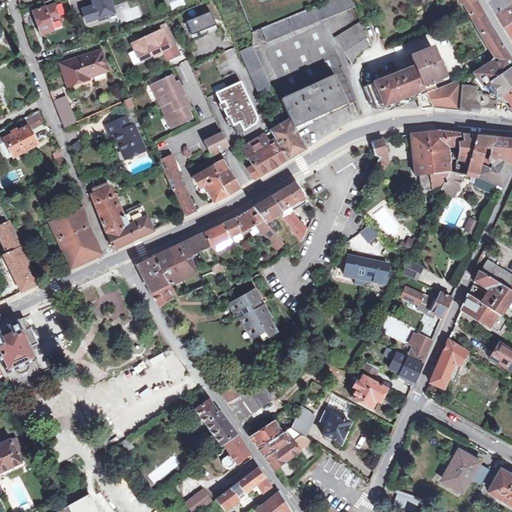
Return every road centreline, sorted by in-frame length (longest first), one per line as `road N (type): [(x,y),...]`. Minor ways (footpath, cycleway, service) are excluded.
road 1 (tertiary): [(121,255),(370,125),(405,118),(511,125)]
road 2 (residential): [(300,511),(121,255)]
road 3 (residential): [(110,260),(13,0)]
road 4 (residential): [(511,175),(412,400)]
road 5 (tertiary): [(0,313),(110,260)]
road 6 (residential): [(367,511),(412,400)]
